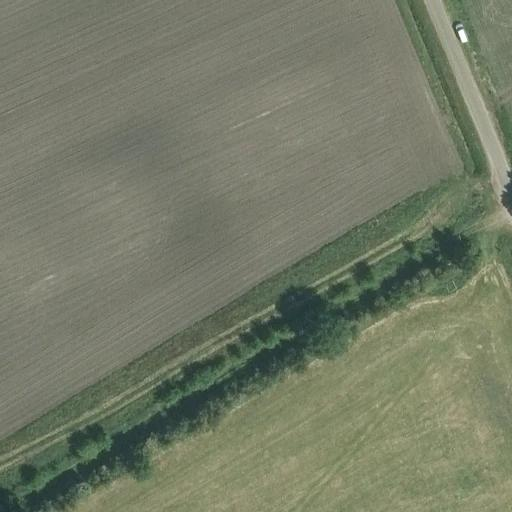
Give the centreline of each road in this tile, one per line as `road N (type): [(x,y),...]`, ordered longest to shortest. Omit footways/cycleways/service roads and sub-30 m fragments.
road 1 (track): [(511,215),(480,222),(7,511)]
road 2 (unclassified): [(511,191),(433,0)]
